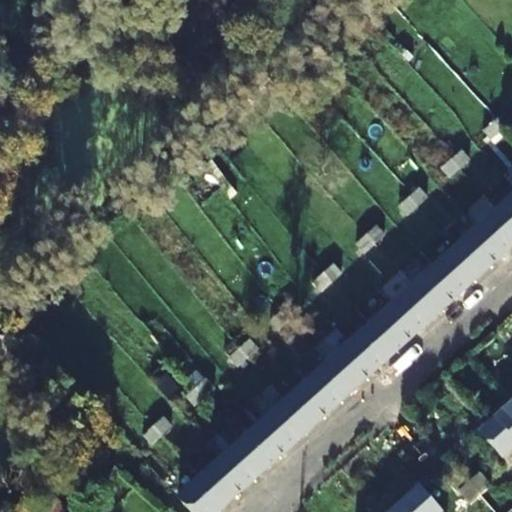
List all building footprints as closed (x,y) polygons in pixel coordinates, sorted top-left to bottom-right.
[(511,64),(510,62),(499,72),(511,85),(511,64)] [(500,118),(507,126),(511,121),(511,115),(508,111),(500,118)] [(500,118),(488,129),(495,137),(507,126),(500,118)] [(458,156),(465,165),(473,157),(465,150),(458,156)] [(458,156),(445,168),(453,176),(465,165),(458,156)] [(415,194),(423,203),(430,196),(422,188),(415,194)] [(415,194),(402,206),(410,215),(423,203),(415,194)] [(511,197),(503,206),(499,210),(511,223),(511,197)] [(496,213),(482,225),(478,229),(504,257),(511,249),(511,223),(499,210),(496,213)] [(373,233),(380,242),(387,236),(379,227),(373,233)] [(474,233),(461,244),(457,248),(483,275),(493,266),(504,257),(478,229),(474,233)] [(373,233),(359,245),(367,254),(380,242),(373,233)] [(453,250),(439,264),(435,266),(461,295),(483,275),(457,248),(453,250)] [(331,271),(338,280),(346,274),(337,265),(331,271)] [(431,270),(418,283),(414,286),(440,314),(461,295),(435,266),(431,270)] [(331,271),(317,283),(326,292),(338,280),(331,271)] [(409,290),(397,301),(393,305),(419,333),(440,314),(414,286),(409,290)] [(289,309),(296,317),(302,312),(294,304),(289,309)] [(390,308),(375,321),(372,323),(398,352),(419,333),(393,305),(390,308)] [(289,309),(275,322),(283,330),(296,317),(289,309)] [(368,327),(354,340),(351,343),(376,371),(398,352),(372,323),(368,327)] [(246,348),(254,356),(260,351),(253,342),(246,348)] [(346,347),(333,358),(329,362),(355,390),(369,378),(376,371),(351,343),(346,347)] [(246,348),(232,361),(240,369),(254,356),(246,348)] [(326,365),(313,377),(309,381),(334,409),(355,390),(329,362),(326,365)] [(205,386),(212,394),(219,388),(211,379),(205,386)] [(305,384),(291,397),(287,400),(312,429),(322,420),(334,409),(309,381),(305,384)] [(205,386),(191,397),(200,407),(212,394),(205,386)] [(284,404),(271,415),(266,419),(291,448),(312,429),(287,400),(284,404)] [(511,405),(483,432),(511,464),(511,405)] [(161,424),(170,433),(177,427),(168,418),(161,424)] [(263,422),(249,434),(245,439),(270,467),(291,448),(266,419),(263,422)] [(161,424),(148,436),(157,446),(170,433),(161,424)] [(241,442),(227,453),(223,458),(249,486),(257,478),(270,467),(245,439),(241,442)] [(466,448),(455,458),(473,478),(481,470),(484,468),(466,448)] [(220,460),(206,473),(202,477),(227,505),(249,486),(223,458),(220,460)] [(440,471),(458,491),(461,489),(469,482),(451,461),(440,471)] [(471,480),(483,493),(493,484),(481,470),(473,478),(471,480)] [(198,480),(180,497),(194,511),(219,511),(227,505),(202,477),(198,480)] [(483,493),(471,480),(469,482),(461,489),(473,503),(483,493)] [(394,511),(441,511),(420,489),(394,511)] [(43,511),(65,511),(70,508),(55,490),(38,506),(43,511)]
